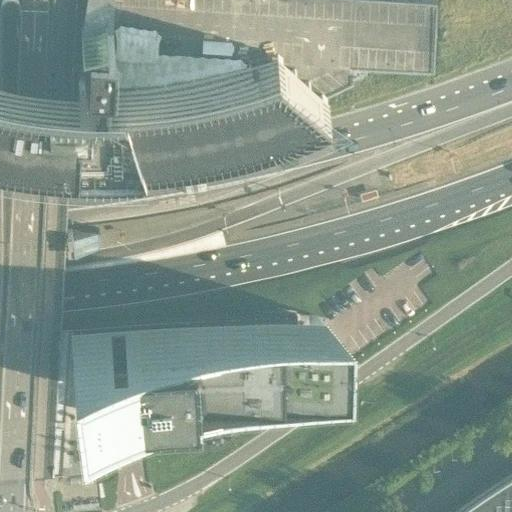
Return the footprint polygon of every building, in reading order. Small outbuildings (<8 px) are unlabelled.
[(0,129),(12,131),(24,133),(37,135),(49,136),(61,137),(74,138),(87,138),(100,138),(113,138),(126,138),(139,137),(152,136),(165,135),(178,133),(191,131),(204,129),(216,127),(229,124),(242,121),(254,117),(267,114),(279,110),(291,105),(304,101),(316,96),(328,91),(326,90),(351,78),(352,62),(432,66),(435,0),(12,0),(0,1),(0,129)] [(98,310),(73,315),(74,324),(100,319),(98,310)] [(318,375),(346,375),(348,329),(349,314),(331,314),(314,313),(281,313),(251,313),(221,314),(191,316),(161,318),(131,320),(102,323),(71,327),(79,388),(82,387),(85,411),(95,409),(111,407),(109,387),(105,388),(105,384),(166,379),(195,377),(223,375),(252,374),(278,374),(296,374),(318,375)] [(0,478),(53,474),(121,468),(120,451),(224,444),(223,424),(253,422),(252,379),(296,379),(296,374),(278,374),(252,374),(223,375),(195,377),(166,379),(105,384),(105,388),(109,387),(111,407),(95,409),(85,411),(82,387),(79,388),(71,327),(51,330),(31,333),(11,336),(0,338),(0,478)] [(511,511),(511,467),(492,480),(471,494),(448,511),(446,511),(511,511)]
